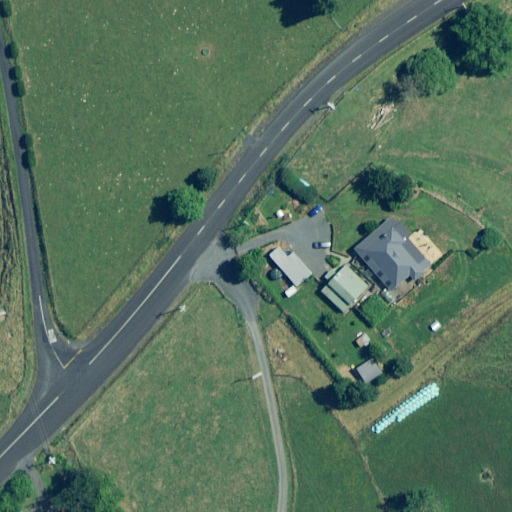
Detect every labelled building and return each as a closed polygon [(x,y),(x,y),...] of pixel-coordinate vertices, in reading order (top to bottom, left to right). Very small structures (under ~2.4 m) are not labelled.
[(427,222),(411,207),(402,216),(418,231),(427,222)] [(391,216),(352,249),(391,293),(410,277),(414,282),(425,272),(423,270),(430,264),(407,238),(412,234),(398,218),(395,221),(391,216)] [(279,246),(269,254),(297,286),(312,273),(293,252),(288,256),(279,246)] [(329,282),(320,291),(343,312),(367,285),(345,265),(337,273),(329,282)] [(324,277),(329,282),(337,273),(331,268),(324,277)] [(374,343),(364,333),(355,343),(365,353),(374,343)]
